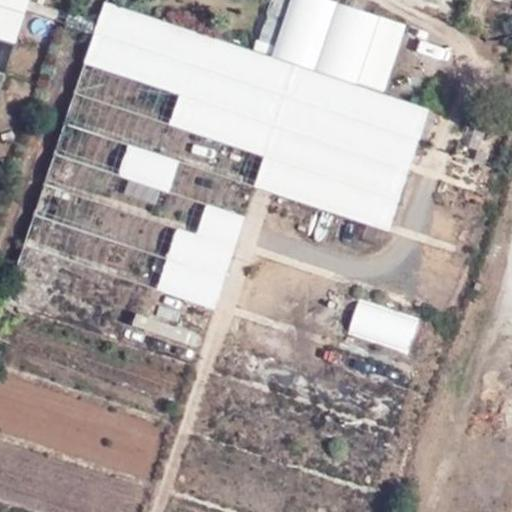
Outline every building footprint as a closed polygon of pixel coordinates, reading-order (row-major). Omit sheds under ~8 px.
[(0,0),(0,107),(31,0),(0,0)] [(407,27),(331,0),(290,0),(273,57),(107,1),(34,215),(226,279),(258,187),(390,232),(430,110),(385,93),(407,27)] [(418,40),(416,53),(444,58),(446,45),(418,40)] [(469,158),(487,161),(492,127),(474,125),(469,158)] [(242,288),(34,215),(0,320),(0,511),(390,511),(452,319),(253,257),(242,288)]
